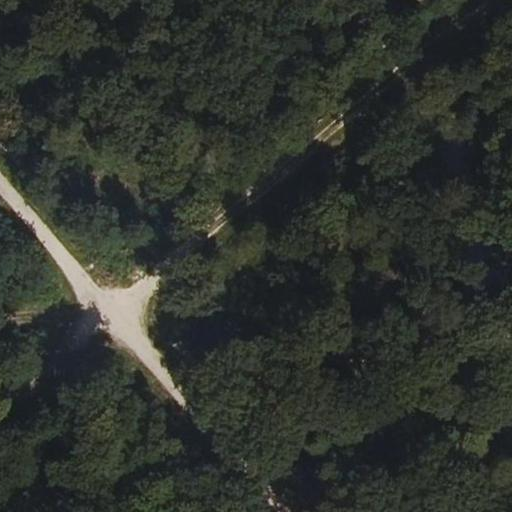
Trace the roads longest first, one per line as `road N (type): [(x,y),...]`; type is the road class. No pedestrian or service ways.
road 1 (track): [(0,404),(493,0)]
road 2 (track): [(280,511),(108,314)]
road 3 (track): [(108,314),(0,189)]
